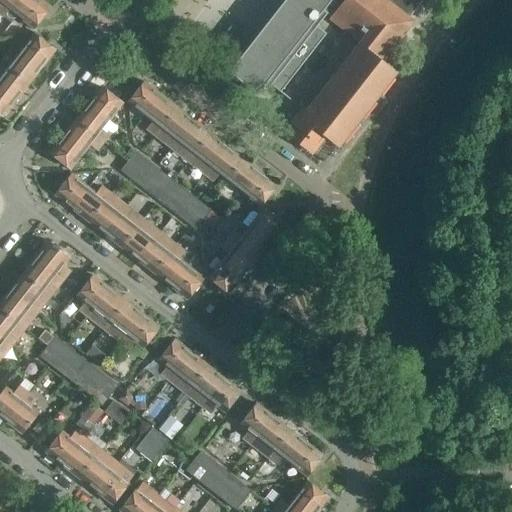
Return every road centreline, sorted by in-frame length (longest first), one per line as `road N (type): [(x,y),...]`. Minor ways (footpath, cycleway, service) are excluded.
road 1 (residential): [(215,349),(287,257),(317,202),(302,173),(115,29)]
road 2 (residential): [(215,349),(28,209)]
road 3 (residential): [(340,511),(353,487),(342,447),(215,349)]
road 4 (residential): [(0,176),(115,29)]
